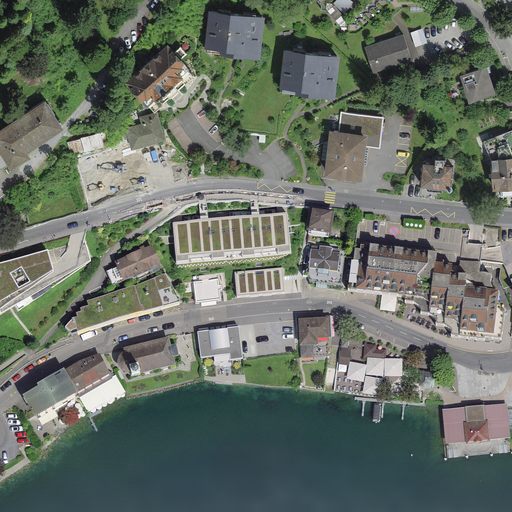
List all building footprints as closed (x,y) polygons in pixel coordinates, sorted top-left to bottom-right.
[(260,15),(211,9),(207,46),(256,51),(260,15)] [(414,45),(421,45),(419,31),(413,32),(414,45)] [(402,35),(367,47),(375,69),(409,57),(402,35)] [(193,74),(167,44),(129,77),(154,107),(193,74)] [(335,55),(286,51),(282,87),(332,92),(335,55)] [(493,87),(485,65),(462,72),(470,95),(493,87)] [(46,101),(0,130),(0,155),(4,162),(8,159),(10,162),(27,151),(24,147),(61,124),(46,101)] [(342,112),(340,130),(330,129),(326,171),(360,175),(363,143),(378,145),(381,116),(342,112)] [(143,124),(127,128),(132,145),(163,137),(156,113),(141,116),(143,124)] [(511,129),(485,139),(492,157),(494,185),(511,183),(511,129)] [(69,141),(73,154),(106,145),(102,132),(69,141)] [(434,161),(423,160),(421,181),(450,184),(452,163),(445,162),(445,156),(435,155),(434,161)] [(123,163),(91,171),(99,200),(131,192),(123,163)] [(332,212),(312,209),(309,234),(329,237),(332,212)] [(287,213),(174,223),(177,261),(290,251),(287,213)] [(0,317),(97,257),(87,237),(0,260),(0,317)] [(340,250),(308,245),(305,266),(337,270),(340,250)] [(156,246),(115,264),(124,283),(165,265),(156,246)] [(353,246),(350,270),(433,280),(435,265),(436,256),(353,246)] [(433,280),(350,270),(348,292),(405,298),(404,304),(420,305),(419,315),(436,316),(434,326),(451,328),(450,337),(500,343),(504,309),(498,308),(500,293),(491,292),(492,277),(479,276),(480,264),(474,263),(462,261),(461,268),(435,265),(433,280)] [(282,269),(236,273),(238,296),(284,291),(282,269)] [(165,274),(134,287),(88,302),(89,307),(80,309),(82,313),(77,314),(78,318),(72,320),(69,326),(71,332),(77,330),(78,333),(181,302),(165,274)] [(197,303),(220,301),(218,279),(195,282),(197,303)] [(382,302),(381,311),(395,312),(396,303),(382,302)] [(332,336),(331,316),(298,319),(300,344),(301,344),(302,358),(314,357),(313,343),(319,343),(319,337),(332,336)] [(239,326),(196,331),(199,357),(231,353),(232,359),(243,358),(239,326)] [(168,336),(123,347),(124,351),(118,355),(115,359),(117,365),(121,369),(128,370),(130,375),(175,365),(173,356),(179,354),(176,343),(170,344),(168,336)] [(365,343),(364,358),(386,360),(386,350),(376,349),(376,345),(365,343)] [(351,349),(341,348),(339,365),(349,366),(351,349)] [(100,354),(68,367),(82,390),(112,376),(100,354)] [(68,367),(23,395),(37,419),(83,392),(82,390),(68,367)] [(441,392),(440,374),(423,375),(423,392),(441,392)] [(496,405),(486,406),(489,439),(499,438),(510,437),(507,404),(496,405)] [(466,441),(489,439),(486,406),(463,408),(466,441)] [(461,441),(466,441),(463,408),(459,408),(441,410),(444,443),(461,441)]
